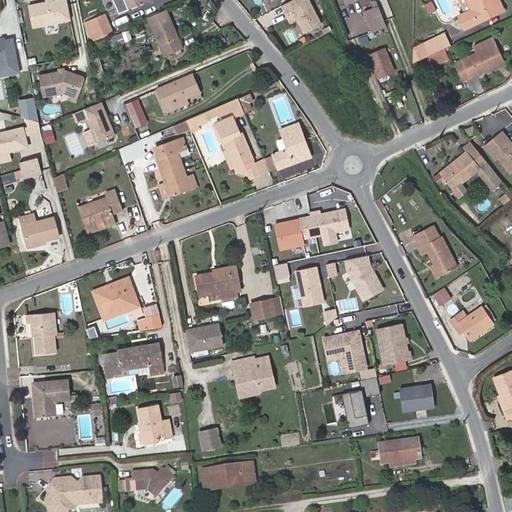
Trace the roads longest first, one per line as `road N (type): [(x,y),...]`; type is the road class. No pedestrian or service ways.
road 1 (residential): [(348,165),(0,294)]
road 2 (residential): [(458,377),(348,165)]
road 3 (residential): [(348,165),(230,0)]
road 4 (residential): [(348,165),(511,93)]
road 5 (residential): [(497,511),(458,377)]
road 6 (unknown): [(431,128),(384,0)]
road 7 (residential): [(0,354),(11,475)]
road 8 (unknown): [(469,410),(385,425),(365,398)]
